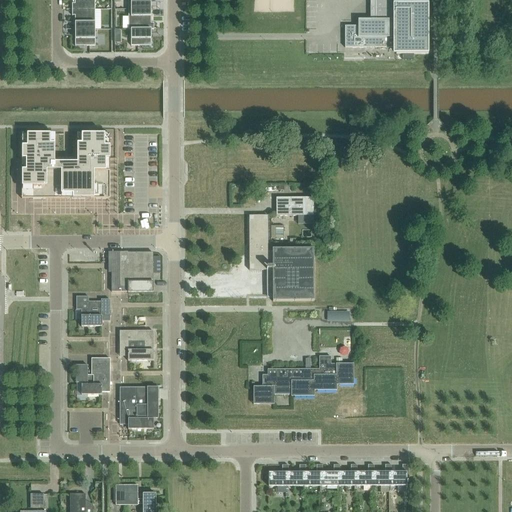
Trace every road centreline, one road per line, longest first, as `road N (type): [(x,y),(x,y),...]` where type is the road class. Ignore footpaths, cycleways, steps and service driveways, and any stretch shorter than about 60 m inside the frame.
road 1 (unclassified): [(175,451),(173,241)]
road 2 (unclassified): [(55,451),(55,242)]
road 3 (residential): [(245,451),(434,450)]
road 4 (residential): [(173,62),(55,63),(54,0)]
road 5 (unclassified): [(173,241),(173,62)]
road 6 (unclassified): [(55,451),(175,451)]
